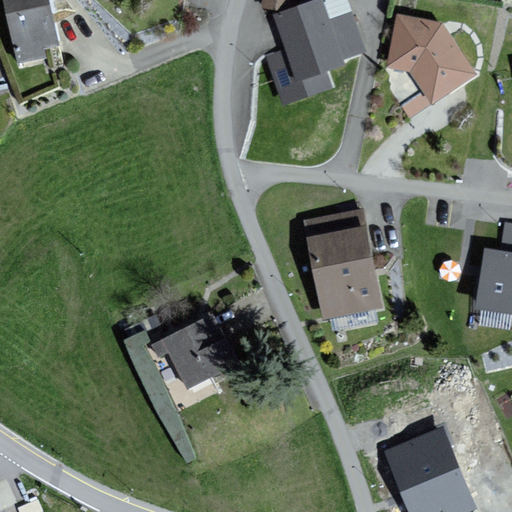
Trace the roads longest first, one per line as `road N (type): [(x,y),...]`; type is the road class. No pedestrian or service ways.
road 1 (unclassified): [(366,511),(332,411),(271,292),(229,175)]
road 2 (unclassified): [(229,175),(511,202)]
road 3 (unclassified): [(229,175),(217,111),(236,0)]
road 4 (unclassified): [(125,511),(9,449)]
